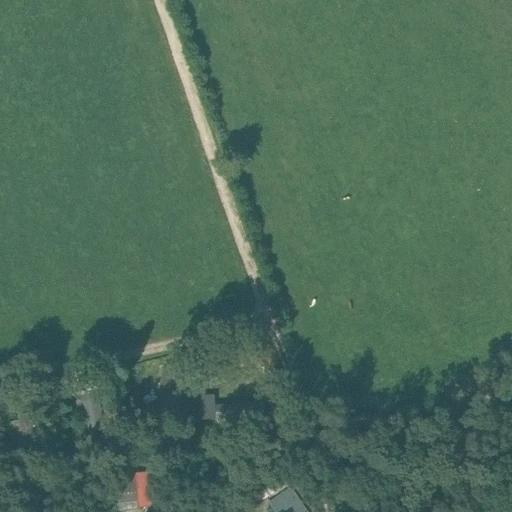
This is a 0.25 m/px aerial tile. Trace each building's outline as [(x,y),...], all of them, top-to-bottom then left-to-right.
[(165,365),(166,411),(184,411),(184,365),(165,365)] [(166,413),(166,423),(178,423),(178,413),(166,413)] [(22,436),(12,439),(15,451),(26,449),(27,455),(39,452),(30,418),(19,421),(22,436)] [(85,428),(74,430),(77,442),(88,440),(85,428)] [(39,456),(27,459),(29,467),(41,464),(39,456)] [(114,485),(116,503),(139,501),(140,510),(152,509),(149,474),(137,475),(137,483),(114,485)] [(268,481),(257,488),(263,498),(274,491),(268,481)] [(304,511),(304,510),(305,510),(290,487),(275,497),(278,502),(273,506),(277,511),(304,511)]
